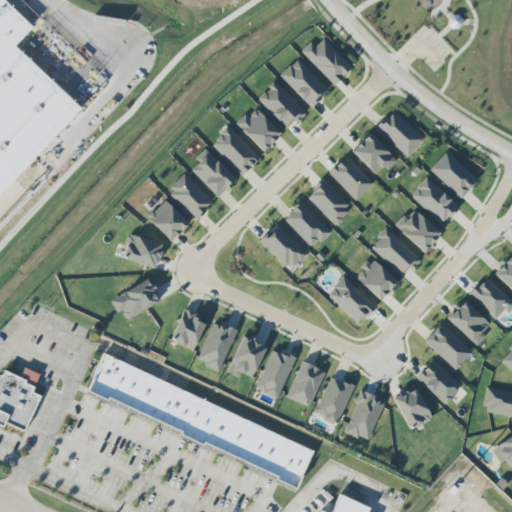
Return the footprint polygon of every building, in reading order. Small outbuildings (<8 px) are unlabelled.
[(0,0),(0,191),(78,108),(12,44),(30,25),(0,0)] [(310,42),(301,51),(333,85),(351,68),(323,39),(315,47),(310,42)] [(310,108),(328,91),(297,59),(279,76),(310,108)] [(257,98),(286,130),(304,113),(275,81),(257,98)] [(282,133),(255,109),(247,117),(244,114),(234,124),(264,152),(282,133)] [(407,157),(423,140),(393,110),(376,128),(407,157)] [(210,144),(241,176),(259,159),(229,127),(210,144)] [(387,170),(396,161),(370,134),(352,151),(375,175),(384,166),(387,170)] [(190,171),(218,197),(235,179),(204,149),(195,158),(199,162),(190,171)] [(477,180),(446,151),(429,170),(460,199),(477,180)] [(373,184),(347,156),(329,173),(355,201),(373,184)] [(194,220),(212,203),(184,174),(167,190),(194,220)] [(458,207),(426,177),(409,196),(441,225),(458,207)] [(307,197),(335,226),(352,210),(323,180),(307,197)] [(170,242),(188,225),(165,200),(146,217),(170,242)] [(283,219),(312,249),(329,232),(301,202),(283,219)] [(441,235),(413,208),(395,226),(423,253),(441,235)] [(259,241),(288,271),(306,254),(277,224),(259,241)] [(370,247),(403,277),(419,259),(386,229),(370,247)] [(155,269),(162,244),(129,234),(122,259),(155,269)] [(511,257),(511,256),(494,274),(511,291),(511,257)] [(354,277),(380,301),(398,283),(372,259),(354,277)] [(375,306),(342,276),(326,295),(359,325),(375,306)] [(495,319),(503,311),(506,314),(511,307),(511,301),(485,277),(468,295),(495,319)] [(117,313),(121,311),(126,320),(161,299),(148,278),(110,301),(117,313)] [(489,324),(462,300),(446,318),(476,346),(485,336),(481,332),(489,324)] [(182,311),(171,342),(194,350),(206,319),(182,311)] [(220,371),(235,330),(212,322),(197,362),(220,371)] [(471,352),(441,323),(424,341),(455,370),(471,352)] [(226,373),(239,378),(240,373),(251,378),(265,346),(242,336),(226,373)] [(511,372),(511,347),(500,361),(511,372)] [(294,359),(271,349),(255,389),(278,399),(294,359)] [(312,450),(294,488),(85,392),(102,354),(312,450)] [(445,406),(461,389),(432,361),(416,378),(445,406)] [(286,396),(309,406),(324,372),(302,362),(286,396)] [(39,374),(24,368),(20,378),(1,370),(0,371),(0,425),(3,427),(4,423),(25,431),(39,396),(31,393),(39,374)] [(314,414),(336,424),(353,386),(330,377),(314,414)] [(415,387),(393,398),(409,430),(431,419),(415,387)] [(511,392),(486,387),(481,410),(511,416),(511,392)] [(366,442),(384,403),(361,392),(343,431),(366,442)] [(506,469),(511,465),(511,435),(492,449),(506,469)] [(366,511),(368,507),(338,495),(331,511),(320,511),(318,511),(317,511),(366,511)]
